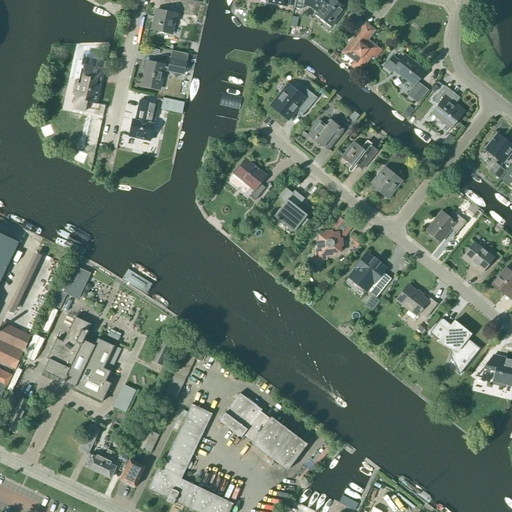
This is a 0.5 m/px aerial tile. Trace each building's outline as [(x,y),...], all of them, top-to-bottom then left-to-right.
[(274,0),(278,1),(276,9),(277,10),(284,11),(285,11),(287,0),(274,0)] [(303,0),(303,4),(309,6),(317,12),(316,14),(331,27),(345,9),(333,0),(303,0)] [(192,22),(194,11),(182,8),(181,15),(156,10),(152,30),(172,34),(175,18),(192,22)] [(365,25),(359,21),(352,30),(357,35),(344,52),(362,67),(371,55),(376,59),(381,52),(376,48),(362,37),(370,28),(365,24),(365,25)] [(417,82),(426,71),(405,55),(399,62),(391,56),(383,67),(391,73),(393,71),(413,86),(406,95),(412,100),(423,86),(417,82)] [(97,104),(106,62),(83,57),(81,65),(83,66),(80,81),(76,80),(73,94),(75,95),(72,109),(85,112),(87,102),(97,104)] [(184,74),(186,62),(170,58),(169,67),(145,62),(140,84),(160,88),(163,70),(184,74)] [(301,96),(287,85),(270,106),(288,120),(301,104),(307,110),(317,98),(306,89),(301,96)] [(438,105),(430,114),(451,130),(464,112),(454,105),(446,98),(451,91),(444,86),(432,101),(438,105)] [(184,103),(162,98),(159,110),(182,115),(184,103)] [(150,141),(157,105),(140,101),(135,121),(133,120),(129,137),(150,141)] [(354,122),(359,116),(354,112),(349,118),(354,122)] [(343,129),(331,120),(326,126),(319,120),(307,136),(322,148),(334,134),(337,137),(343,129)] [(502,164),(511,151),(511,145),(497,134),(484,150),(502,164)] [(362,148),(354,142),(341,158),(348,164),(346,166),(352,171),(358,164),(363,168),(377,151),(366,142),(362,148)] [(255,201),(265,188),(260,184),(266,176),(246,159),(233,175),(254,191),(249,197),(255,201)] [(500,179),(506,172),(495,163),(489,171),(494,175),(500,179)] [(387,199),(402,180),(385,167),(370,185),(387,199)] [(511,167),(500,180),(507,186),(510,182),(511,184),(511,167)] [(266,202),(272,194),(268,190),(261,198),(266,202)] [(293,232),(307,215),(297,208),(304,199),(294,191),(274,216),(293,232)] [(466,222),(452,211),(448,217),(442,212),(427,231),(441,242),(451,229),(456,234),(466,222)] [(347,233),(352,227),(341,218),(336,224),(339,226),(335,230),(335,233),(318,235),(321,255),(340,253),(338,236),(342,235),(345,231),(347,233)] [(0,277),(17,242),(0,233),(0,277)] [(349,240),(358,246),(363,239),(354,233),(349,240)] [(481,273),(493,258),(474,243),(462,259),(481,273)] [(372,311),(380,301),(376,298),(391,279),(382,272),(385,267),(368,253),(349,277),(372,295),(364,305),(372,311)] [(511,290),(511,272),(506,268),(493,283),(506,294),(510,288),(511,290)] [(416,292),(409,286),(397,301),(416,316),(419,313),(426,318),(437,304),(430,298),(428,301),(422,296),(423,295),(417,291),(416,292)] [(39,327),(49,332),(58,311),(49,307),(39,327)] [(83,340),(91,324),(75,317),(66,337),(65,337),(63,342),(56,339),(47,359),(49,360),(43,371),(63,381),(74,387),(73,389),(102,403),(111,383),(106,381),(110,371),(104,368),(114,346),(97,338),(94,345),(83,340)] [(0,362),(16,370),(31,336),(9,325),(11,321),(4,318),(0,326),(0,362)] [(441,319),(429,333),(430,334),(431,333),(440,340),(441,338),(454,348),(453,351),(452,354),(460,361),(462,357),(468,362),(468,363),(478,351),(480,349),(478,347),(478,348),(467,340),(471,334),(468,332),(468,333),(456,323),(454,321),(449,327),(441,320),(442,319),(441,319)] [(421,333),(424,330),(423,329),(425,327),(421,323),(416,329),(421,333)] [(33,333),(27,357),(37,360),(44,336),(33,333)] [(162,366),(172,346),(160,341),(151,361),(162,366)] [(176,398),(194,358),(182,352),(162,392),(176,398)] [(511,386),(511,360),(493,355),(483,368),(495,371),(492,381),(511,386)] [(0,386),(6,389),(12,375),(0,369),(0,386)] [(270,419),(260,411),(262,410),(240,393),(225,413),(218,421),(241,438),(243,435),(252,442),(251,444),(287,470),(307,444),(271,417),(270,419)] [(20,397),(17,395),(13,405),(15,406),(5,428),(14,433),(29,401),(20,396),(20,397)] [(164,424),(170,413),(172,408),(161,402),(155,413),(157,414),(154,419),(164,424)] [(181,479),(212,414),(191,404),(161,469),(157,468),(147,489),(167,499),(166,501),(173,505),(174,502),(195,511),(229,511),(233,504),(181,479)] [(87,454),(99,430),(91,426),(79,450),(87,454)] [(150,454),(159,435),(144,428),(136,447),(134,446),(132,451),(133,451),(132,454),(131,457),(140,461),(142,456),(144,451),(150,454)] [(131,445),(136,434),(131,432),(126,442),(131,445)] [(108,450),(110,447),(106,445),(100,457),(97,456),(96,458),(90,455),(85,466),(97,472),(108,450)] [(122,447),(118,456),(127,460),(131,449),(127,447),(126,449),(122,447)] [(112,452),(108,450),(97,472),(110,478),(116,467),(109,464),(112,458),(109,457),(112,452)] [(135,487),(144,467),(130,460),(120,480),(135,487)] [(308,486),(302,499),(306,501),(312,488),(308,486)]
